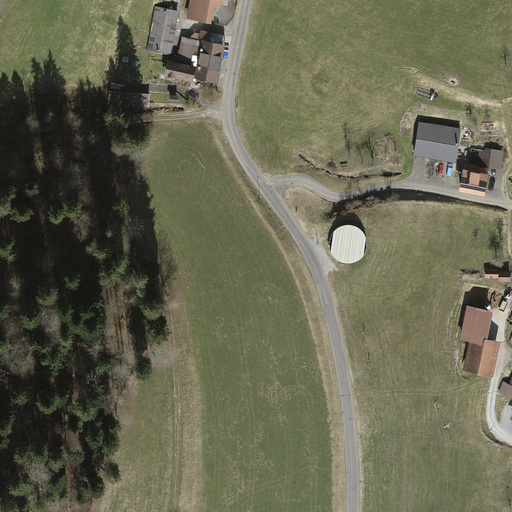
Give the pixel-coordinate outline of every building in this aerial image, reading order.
[(191,0),(189,17),(205,20),(208,1),(220,3),(220,0),(191,0)] [(177,13),(156,9),(149,48),(169,52),(177,13)] [(204,31),(201,43),(194,76),(216,81),(226,36),(204,31)] [(168,60),(165,75),(193,81),(194,76),(201,43),(182,39),(177,62),(168,60)] [(151,95),(110,91),(109,104),(150,108),(151,95)] [(178,96),(170,95),(169,103),(178,103),(178,96)] [(420,123),(415,154),(454,159),(459,129),(420,123)] [(502,154),(481,150),(479,165),(500,168),(502,154)] [(465,171),(461,190),(481,193),(484,174),(465,171)] [(499,271),(485,271),(485,280),(498,279),(498,284),(511,283),(511,273),(499,273),(499,271)] [(495,342),(485,340),(491,312),(468,307),(462,335),(471,337),(465,366),(489,372),(495,342)] [(511,342),(511,379),(510,386),(503,383),(500,392),(511,397),(511,339),(511,342)]
